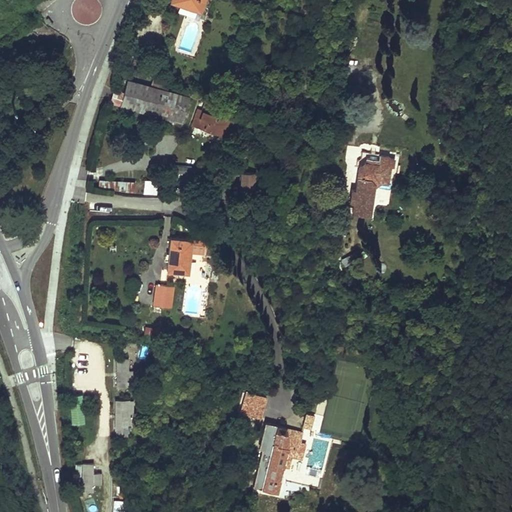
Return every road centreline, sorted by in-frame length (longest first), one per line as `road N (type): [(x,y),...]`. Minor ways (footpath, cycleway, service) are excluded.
road 1 (secondary): [(54,478),(44,368),(20,283)]
road 2 (secondary): [(0,313),(54,478)]
road 3 (tertiary): [(86,76),(0,162)]
road 4 (tertiary): [(54,193),(86,76)]
